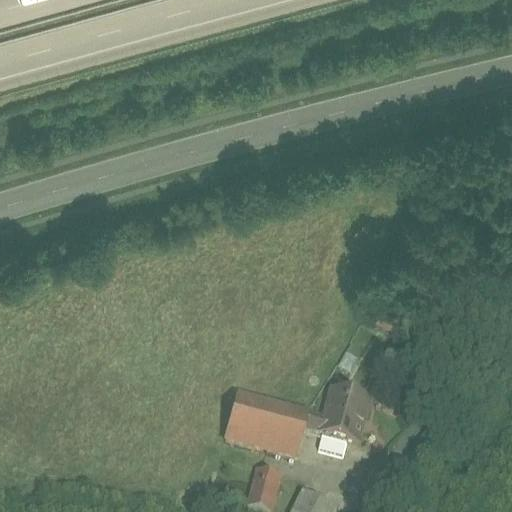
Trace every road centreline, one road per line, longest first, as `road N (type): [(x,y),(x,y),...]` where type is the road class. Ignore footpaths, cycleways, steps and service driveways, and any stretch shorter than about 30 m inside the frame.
road 1 (secondary): [(0,217),(511,79)]
road 2 (motorway): [(0,66),(244,0)]
